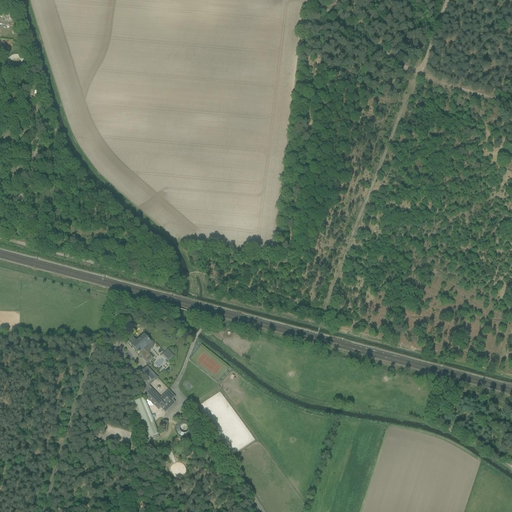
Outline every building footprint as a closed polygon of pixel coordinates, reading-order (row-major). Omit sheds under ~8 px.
[(139,353),(147,362),(152,358),(147,353),(146,354),(141,349),(150,342),(144,335),(136,342),(132,337),(128,341),(138,352),(137,353),(138,354),(139,353)] [(162,355),(168,362),(174,357),(167,349),(162,355)] [(161,408),(165,412),(176,402),(173,400),(175,397),(169,390),(160,397),(150,386),(158,378),(147,366),(139,373),(148,383),(140,390),(158,410),(161,408)] [(146,440),(147,442),(151,440),(150,438),(154,437),(155,439),(159,437),(152,418),(155,417),(154,415),(151,416),(144,398),(129,404),(144,441),(146,440)] [(187,432),(183,422),(175,425),(179,435),(187,432)]
